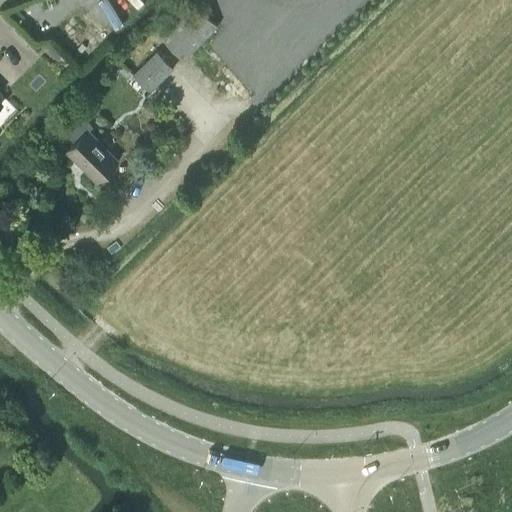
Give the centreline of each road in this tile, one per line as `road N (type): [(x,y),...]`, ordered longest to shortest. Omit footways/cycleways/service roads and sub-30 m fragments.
road 1 (tertiary): [(349,473),(249,467),(188,450),(97,399),(0,318)]
road 2 (tertiary): [(511,418),(440,453),(349,473)]
